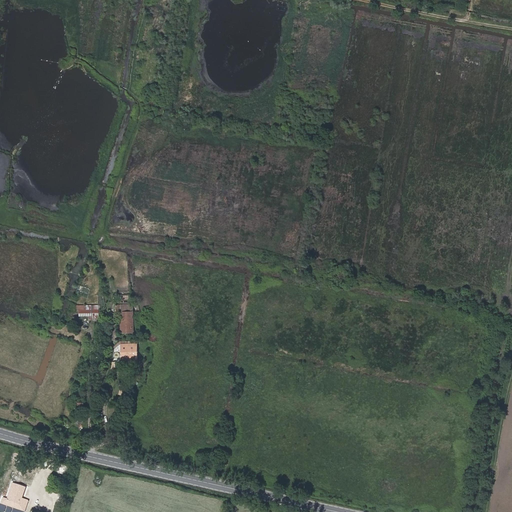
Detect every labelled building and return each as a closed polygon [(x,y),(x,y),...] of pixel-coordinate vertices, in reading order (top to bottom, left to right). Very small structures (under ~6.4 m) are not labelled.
[(285,12),(287,2),(278,0),(276,10),(285,12)] [(133,304),(121,304),(122,332),(134,332),(134,311),(133,311),(133,304)] [(75,305),(75,311),(80,311),(80,315),(95,315),(95,317),(98,317),(98,305),(75,305)] [(138,359),(138,343),(122,344),(122,359),(130,359),(130,362),(138,362),(138,359)] [(125,396),(127,388),(121,386),(119,394),(125,396)] [(75,402),(75,412),(83,413),(83,403),(75,402)] [(26,488),(13,483),(8,499),(3,497),(0,506),(0,510),(5,511),(24,511),(29,500),(22,498),(26,488)]
